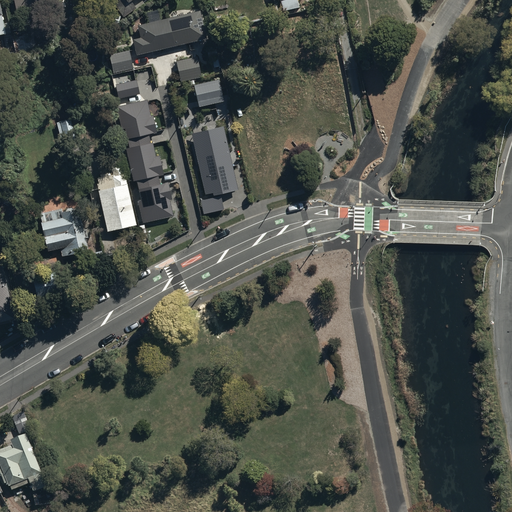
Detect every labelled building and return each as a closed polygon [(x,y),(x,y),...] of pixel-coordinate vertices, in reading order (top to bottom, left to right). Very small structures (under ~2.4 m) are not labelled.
[(13,0),(16,12),(34,8),(32,0),(13,0)] [(113,0),(111,2),(122,18),(135,10),(130,3),(134,0),(113,0)] [(288,0),(282,2),(284,10),(299,7),(297,0),(288,0)] [(136,26),(139,37),(132,39),(136,56),(206,39),(199,11),(136,26)] [(34,47),(32,36),(13,39),(17,58),(46,53),(45,45),(34,47)] [(113,73),(132,68),(128,51),(109,56),(113,73)] [(180,81),(201,76),(197,56),(176,61),(180,81)] [(136,80),(116,84),(119,98),(139,93),(136,80)] [(192,86),(197,107),(222,101),(217,80),(192,86)] [(148,99),(117,106),(122,129),(125,129),(127,140),(155,133),(148,99)] [(223,126),(192,133),(206,196),(237,189),(223,126)] [(153,142),(126,148),(133,181),(161,175),(153,142)] [(98,183),(95,184),(107,233),(136,226),(120,157),(109,160),(112,174),(108,175),(108,173),(99,175),(99,177),(96,177),(98,183)] [(166,182),(138,189),(141,200),(137,201),(143,224),(174,216),(166,182)] [(47,251),(60,249),(61,254),(86,249),(77,209),(62,212),(61,209),(39,214),(47,251)] [(0,246),(0,317),(16,314),(0,246)] [(14,422),(19,435),(31,430),(26,417),(14,422)] [(12,492),(29,485),(33,494),(48,486),(24,436),(10,442),(12,445),(0,450),(0,473),(6,486),(7,485),(8,487),(9,487),(12,492)]
